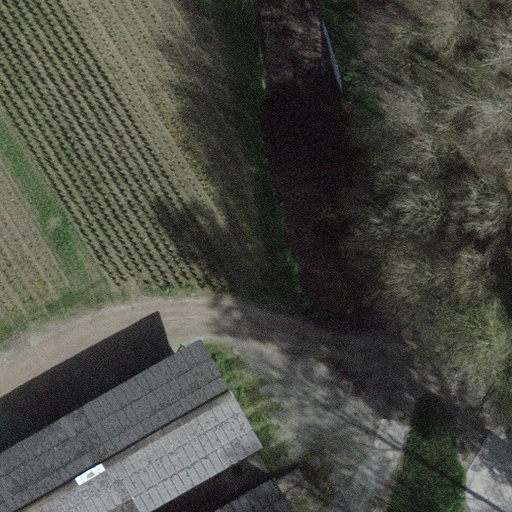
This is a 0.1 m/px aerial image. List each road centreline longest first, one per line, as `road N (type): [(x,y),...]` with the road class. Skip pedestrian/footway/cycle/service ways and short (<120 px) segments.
road 1 (track): [(428,353),(143,341),(0,416)]
road 2 (track): [(342,0),(428,353)]
road 3 (track): [(428,353),(510,511)]
